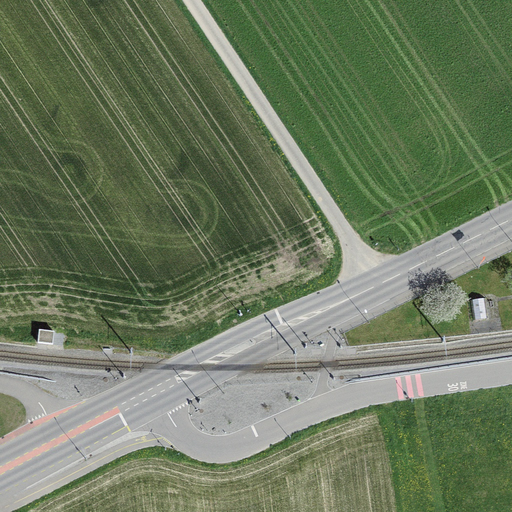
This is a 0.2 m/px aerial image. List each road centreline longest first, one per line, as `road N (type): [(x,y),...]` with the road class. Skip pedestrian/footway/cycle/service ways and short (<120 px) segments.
road 1 (residential): [(511,371),(363,392),(247,444),(186,445),(154,392)]
road 2 (tertiary): [(511,222),(154,392)]
road 3 (track): [(383,285),(191,0)]
